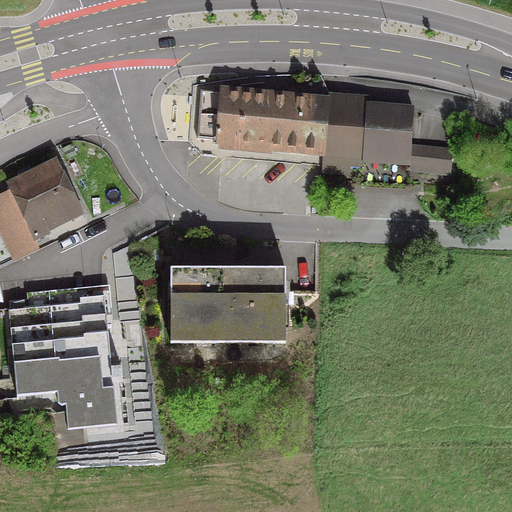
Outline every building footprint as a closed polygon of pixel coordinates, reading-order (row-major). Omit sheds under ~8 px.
[(322,151),(327,104),(199,93),(195,139),(322,151)] [(410,111),(327,104),(322,151),(320,167),(323,167),(322,172),(346,174),(347,155),(408,159),(410,111)] [(415,169),(444,172),(447,152),(417,148),(415,169)] [(269,190),(272,163),(220,158),(217,185),(269,190)] [(78,211),(55,165),(7,188),(32,242),(47,234),(43,228),(78,211)] [(120,251),(105,217),(56,239),(70,272),(89,264),(120,251)] [(283,344),(283,271),(168,271),(168,344),(283,344)] [(28,304),(10,306),(17,393),(54,390),(57,436),(122,431),(111,290),(28,296),(28,304)]
